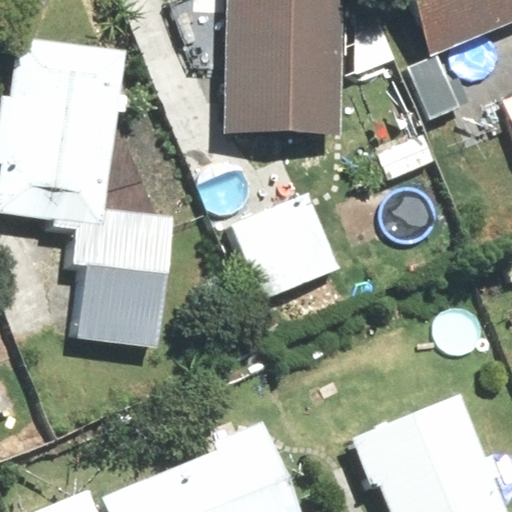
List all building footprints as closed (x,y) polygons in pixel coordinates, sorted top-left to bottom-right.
[(337,0),(219,0),(216,136),(334,139),(337,0)] [(511,0),(398,0),(424,64),(511,28),(511,0)] [(119,58),(12,45),(5,102),(0,101),(0,215),(99,228),(119,58)] [(511,101),(497,107),(511,145),(511,101)] [(294,205),(221,234),(251,307),(324,277),(294,205)] [(498,511),(452,397),(346,440),(368,494),(377,491),(385,511),(498,511)] [(94,505),(97,511),(290,511),(255,426),(207,446),(212,456),(94,505)] [(88,511),(82,495),(36,511),(88,511)]
